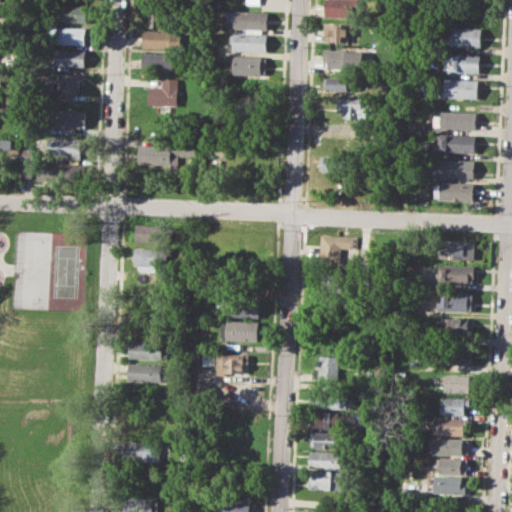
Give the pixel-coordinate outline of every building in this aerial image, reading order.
[(325,0),(357,0),(357,15),(325,15),(325,0)] [(53,3),(87,4),(87,22),(53,21),(53,3)] [(228,10),(268,11),(268,29),(234,28),(234,21),(227,21),(228,10)] [(150,11),(178,12),(177,27),(150,26),(150,11)] [(327,23),(355,24),(354,42),(326,41),(327,23)] [(450,25),(481,27),(480,46),(445,44),(445,33),(450,33),(450,25)] [(51,26),(86,27),(86,44),(50,43),(51,26)] [(144,30),(180,32),(180,49),(143,48),(144,30)] [(231,32),(268,33),(267,51),(233,50),(233,42),(231,42),(231,32)] [(55,49),(85,50),(85,66),(55,65),(55,49)] [(325,68),(357,69),(357,50),(326,49),(325,68)] [(144,52),(180,53),(179,64),(172,63),(172,71),(143,70),(144,52)] [(450,52),(479,54),(478,72),(449,70),(450,52)] [(232,55),(266,56),(265,73),(232,72),(232,55)] [(43,75),(54,75),(54,78),(58,78),(58,72),(79,73),(78,93),(73,93),(73,101),(58,100),(59,82),(42,82),(43,75)] [(329,76),(359,77),(358,90),(328,89),(329,76)] [(163,77),(180,77),(179,105),(149,104),(150,86),(162,86),(163,77)] [(445,79),(477,80),(476,98),(438,96),(438,84),(444,84),(445,79)] [(337,97),(363,97),(363,102),(369,102),(369,122),(355,122),(355,117),(343,116),(343,110),(336,110),(337,97)] [(54,109),(86,110),(85,128),(54,127),(54,109)] [(442,109),(479,112),(478,129),(441,126),(442,109)] [(439,133),(476,134),(475,152),(439,151),(439,133)] [(49,137),(86,137),(86,158),(71,157),(71,153),(49,153),(49,137)] [(139,143),(171,144),(171,149),(176,149),(177,139),(193,140),(193,156),(179,156),(179,165),(138,164),(139,143)] [(321,154),(351,155),(350,172),(321,171),(321,154)] [(36,158),(49,158),(49,180),(36,180),(36,158)] [(437,158),(475,159),(475,178),(441,176),(442,168),(437,168),(437,158)] [(17,161),(33,161),(32,177),(17,177),(17,161)] [(54,162),(88,163),(87,181),(53,181),(54,162)] [(434,182),(474,184),(473,201),(434,199),(434,182)] [(135,224),(168,225),(167,243),(134,242),(135,224)] [(322,234),(358,235),(357,248),(341,248),(340,261),(320,260),(322,234)] [(440,239),(475,241),(474,259),(439,257),(440,239)] [(134,246),(167,248),(166,265),(133,263),(134,246)] [(440,263),(474,265),(474,278),(469,278),(469,283),(439,281),(440,263)] [(439,291),(473,294),(472,311),(438,309),(439,291)] [(227,298),(259,299),(259,317),(226,316),(227,298)] [(441,317),(471,319),(471,337),(440,336),(441,317)] [(223,321),(259,322),(258,340),(223,339),(223,321)] [(130,340),(163,341),(163,359),(130,358),(130,340)] [(443,347),(474,349),(473,364),(442,362),(443,347)] [(204,350),(216,350),(216,364),(204,364),(204,350)] [(219,354),(218,374),(245,374),(245,364),(251,364),(251,354),(219,354)] [(321,355),(340,355),(339,382),(320,381),(321,355)] [(130,362),(162,363),(162,382),(130,381),(130,362)] [(446,373),(471,374),(470,392),(445,391),(446,373)] [(315,391),(348,393),(347,408),(314,407),(315,391)] [(442,397),(470,398),(470,408),(465,408),(465,414),(442,414),(442,397)] [(134,410),(153,410),(152,431),(133,430),(134,410)] [(314,411),(352,412),(352,429),(314,427),(314,411)] [(435,417),(469,419),(468,435),(434,433),(435,417)] [(314,431),(348,432),(348,447),(313,446),(314,431)] [(432,437),(469,439),(468,454),(432,453),(432,437)] [(127,440),(163,441),(163,460),(126,459),(127,440)] [(313,449),(348,451),(348,468),(312,466),(313,449)] [(439,456),(468,457),(467,474),(438,473),(439,456)] [(311,470),(350,471),(349,489),(310,487),(311,470)] [(436,476),(463,477),(463,483),(468,483),(467,494),(435,492),(436,476)] [(128,511),(128,497),(157,498),(157,511),(128,511)] [(218,511),(218,500),(253,501),(253,511),(218,511)]
